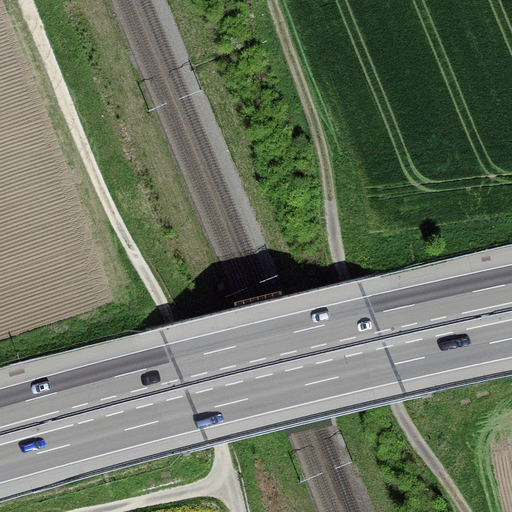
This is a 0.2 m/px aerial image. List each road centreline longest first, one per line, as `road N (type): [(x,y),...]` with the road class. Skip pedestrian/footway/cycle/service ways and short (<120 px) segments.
road 1 (track): [(466,511),(399,410),(340,263),(320,141),(270,0)]
road 2 (motorway): [(511,283),(0,408)]
road 3 (motorway): [(0,463),(511,338)]
road 4 (track): [(229,482),(172,322),(107,202),(26,0)]
road 5 (track): [(92,511),(229,482)]
